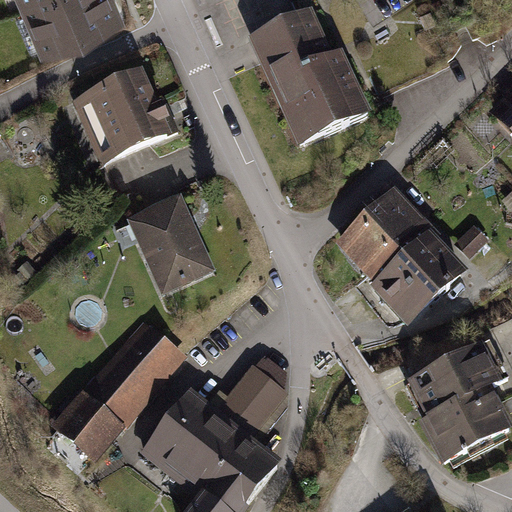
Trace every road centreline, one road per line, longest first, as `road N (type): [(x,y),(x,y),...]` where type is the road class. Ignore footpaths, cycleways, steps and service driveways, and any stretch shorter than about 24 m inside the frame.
road 1 (residential): [(326,325),(178,22)]
road 2 (residential): [(343,346),(432,475),(496,511)]
road 3 (residential): [(326,325),(305,347),(288,468),(261,511)]
road 4 (residential): [(178,22),(0,109)]
